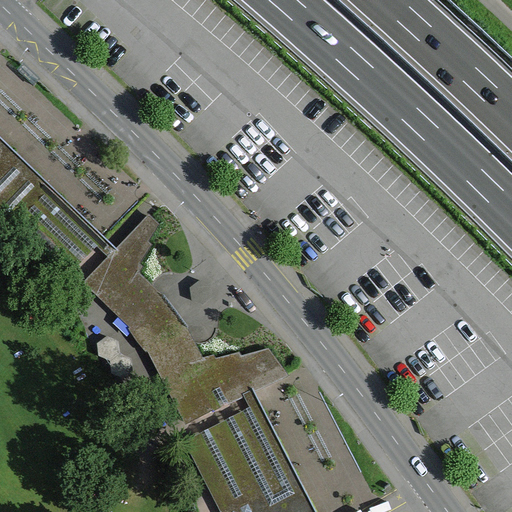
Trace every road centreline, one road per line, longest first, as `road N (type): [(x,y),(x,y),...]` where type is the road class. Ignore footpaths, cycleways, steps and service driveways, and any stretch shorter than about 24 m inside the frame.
road 1 (tertiary): [(0,3),(248,253),(449,511)]
road 2 (motorway): [(279,0),(511,219)]
road 3 (motorway): [(511,113),(386,0)]
